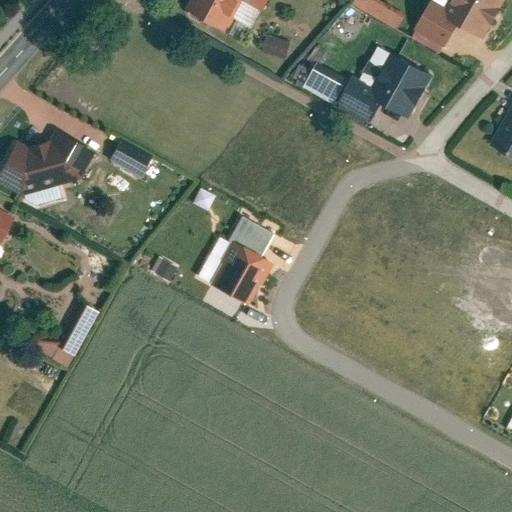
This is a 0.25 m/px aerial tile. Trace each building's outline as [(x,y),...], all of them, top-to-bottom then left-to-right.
[(194,0),(189,9),(227,30),(234,18),(231,16),(239,0),(194,0)] [(245,0),(239,0),(231,16),(234,18),(252,28),(262,9),(245,0)] [(245,0),(262,9),(267,0),(245,0)] [(372,0),(356,0),(352,10),(399,28),(405,12),(372,0)] [(501,0),(454,0),(446,14),(446,16),(459,23),(482,36),(501,0)] [(447,44),(459,23),(446,16),(446,14),(431,5),(418,27),(447,44)] [(292,42),(266,36),(262,52),(288,59),(292,42)] [(359,84),(373,92),(394,56),(380,48),(359,84)] [(429,75),(394,56),(373,92),(371,95),(381,101),(407,115),(429,75)] [(313,63),(310,69),(302,66),(295,86),(307,90),(333,104),(346,81),(313,63)] [(373,116),(381,101),(371,95),(373,92),(359,84),(353,81),(342,99),(373,116)] [(367,125),(373,116),(342,99),(337,108),(367,125)] [(511,113),(494,146),(511,156),(511,113)] [(0,172),(0,180),(21,193),(37,188),(57,182),(78,176),(92,152),(57,133),(52,143),(48,144),(48,141),(28,147),(29,150),(26,150),(17,145),(0,172)] [(151,159),(121,142),(111,159),(141,176),(151,159)] [(57,182),(37,188),(42,204),(62,198),(57,182)] [(0,212),(0,241),(1,242),(13,220),(0,212)] [(232,239),(261,255),(274,233),(240,214),(228,237),(232,239)] [(248,304),(271,261),(261,255),(232,239),(209,282),(248,304)] [(83,305),(59,346),(74,355),(98,313),(83,305)]
